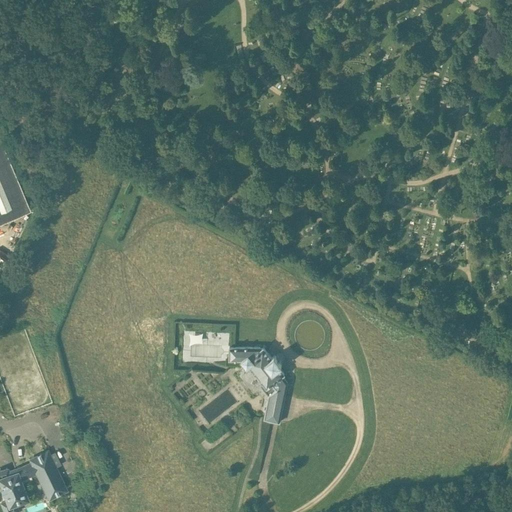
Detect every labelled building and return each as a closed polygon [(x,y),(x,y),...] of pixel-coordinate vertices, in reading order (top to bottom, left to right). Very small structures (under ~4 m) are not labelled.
[(0,222),(34,208),(0,128),(0,222)] [(283,407),(288,382),(283,375),(285,373),(279,366),(282,364),(279,360),(275,354),(272,357),(266,349),(264,346),(262,348),(260,346),(230,345),(229,359),(238,359),(244,366),(246,364),(259,382),(257,384),(265,394),(267,393),(269,395),(264,418),(274,420),(280,421),(283,407)] [(7,467),(0,470),(0,482),(7,500),(1,502),(4,511),(11,511),(18,510),(15,503),(27,498),(20,478),(37,472),(49,497),(66,489),(47,450),(30,458),(32,461),(8,470),(7,467)] [(61,464),(55,451),(49,454),(55,467),(61,464)] [(60,476),(66,488),(71,486),(65,473),(60,476)]
